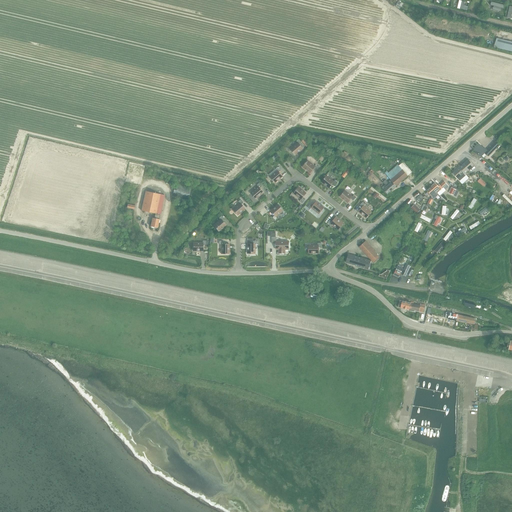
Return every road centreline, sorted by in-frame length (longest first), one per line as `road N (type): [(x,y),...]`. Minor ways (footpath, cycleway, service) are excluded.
road 1 (unclassified): [(237,273),(0,230)]
road 2 (residential): [(237,273),(240,226),(293,179),(368,230)]
road 3 (unclassified): [(511,333),(419,326),(330,270)]
road 4 (unclassified): [(368,230),(511,105)]
road 5 (track): [(511,56),(436,37),(383,0)]
